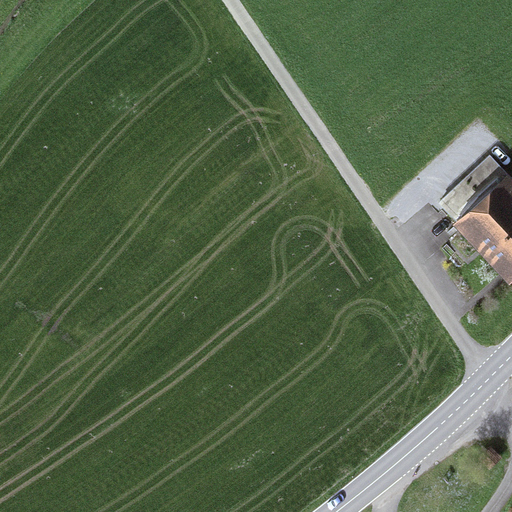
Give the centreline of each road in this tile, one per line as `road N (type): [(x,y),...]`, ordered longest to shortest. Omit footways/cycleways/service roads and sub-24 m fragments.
road 1 (track): [(237,0),(489,383)]
road 2 (secondary): [(334,511),(511,362)]
